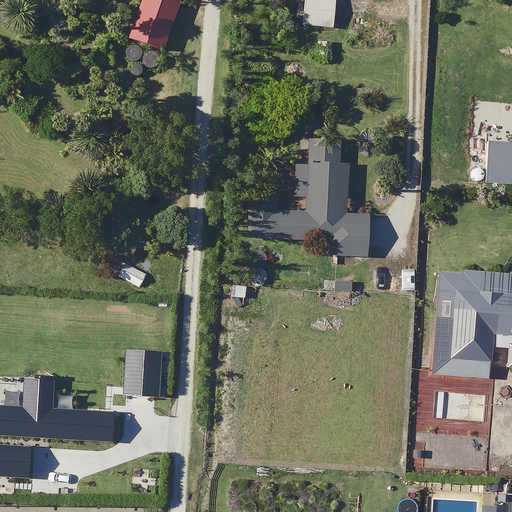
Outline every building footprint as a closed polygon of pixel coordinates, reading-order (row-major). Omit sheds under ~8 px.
[(181,0),(143,0),(130,38),(163,50),(181,0)] [(296,20),(302,20),(302,26),(332,29),(334,0),(304,0),(304,4),(298,3),(296,20)] [(511,147),(488,146),(486,184),(511,185),(511,147)] [(338,167),(338,149),(311,149),(310,168),(295,167),(294,197),(307,197),(307,214),(275,213),(276,197),(249,196),(247,240),(326,242),(326,257),(366,258),(367,217),(344,216),(346,167),(338,167)] [(145,274),(117,258),(109,272),(137,288),(145,274)] [(511,276),(439,271),(434,347),(497,352),(495,385),(511,386),(511,276)] [(458,456),(461,408),(428,406),(425,454),(458,456)] [(154,416),(119,414),(117,439),(153,441),(154,416)]
